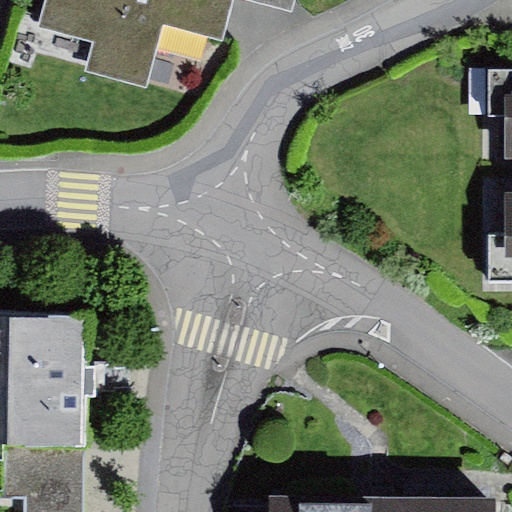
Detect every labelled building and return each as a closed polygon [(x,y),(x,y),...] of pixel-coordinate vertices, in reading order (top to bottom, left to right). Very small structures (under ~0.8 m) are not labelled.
[(37,0),(23,54),(143,87),(160,27),(222,44),(234,0),(245,0),(295,14),(298,0),(37,0)] [(511,68),(483,68),(478,280),(511,280),(511,68)] [(89,291),(0,289),(0,436),(4,437),(4,418),(87,420),(88,368),(96,368),(96,339),(89,339),(89,291)] [(85,511),(87,420),(4,418),(4,437),(3,491),(27,491),(26,511),(85,511)] [(382,474),(274,472),(273,511),(497,511),(498,475),(382,474)]
